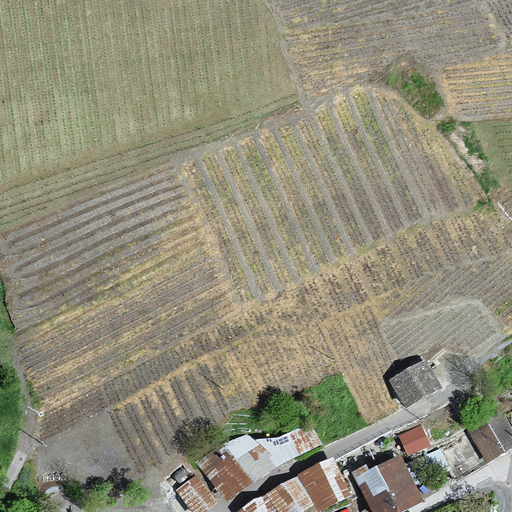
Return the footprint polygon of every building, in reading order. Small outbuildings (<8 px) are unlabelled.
[(437,392),(423,365),(391,380),(404,408),(437,392)] [(511,418),(504,407),(470,429),(489,457),(511,441),(511,418)] [(295,422),(206,450),(218,486),(307,457),(295,422)] [(399,511),(417,503),(396,461),(357,481),(372,511),(399,511)] [(194,471),(178,486),(200,510),(216,495),(194,471)]
